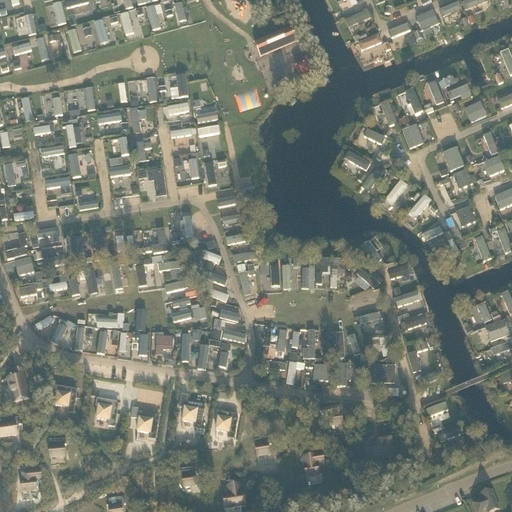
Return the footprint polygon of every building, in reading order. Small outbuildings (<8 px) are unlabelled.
[(131,0),(123,0),(128,15),(135,14),(131,0)] [(364,0),(338,0),(345,15),(367,7),(364,0)] [(487,0),(467,0),(462,2),(465,10),(488,1),(487,0)] [(64,1),(50,4),(54,25),(69,22),(64,1)] [(181,21),(189,18),(183,1),(176,3),(181,21)] [(458,2),(440,9),(443,18),(461,9),(458,2)] [(154,29),(163,27),(159,12),(165,11),(162,3),(148,6),(154,29)] [(166,5),(168,15),(175,14),(173,4),(166,5)] [(369,8),(345,18),(349,26),(372,16),(369,8)] [(417,15),(423,29),(440,22),(434,8),(417,15)] [(49,30),(47,23),(40,25),(36,12),(26,15),(33,35),(49,30)] [(102,43),(112,40),(105,18),(96,21),(102,43)] [(392,37),(412,29),(409,21),(389,29),(392,37)] [(83,24),(86,36),(94,34),(91,22),(83,24)] [(75,51),(84,49),(78,28),(70,30),(75,51)] [(291,28),(254,44),(260,60),(278,52),(281,60),(299,52),(296,44),(297,44),(291,28)] [(62,32),(50,35),(51,41),(63,39),(62,32)] [(359,41),(362,50),(383,41),(380,32),(359,41)] [(38,38),(44,60),(52,57),(45,36),(38,38)] [(17,54),(34,49),(31,41),(15,47),(17,54)] [(511,52),(510,48),(501,51),(511,74),(511,73),(511,52)] [(301,61),(303,66),(296,69),(301,83),(315,77),(307,58),(301,61)] [(2,62),(4,71),(11,69),(9,60),(2,62)] [(150,101),(158,101),(158,76),(149,77),(150,101)] [(463,98),(473,94),(467,76),(455,81),(453,76),(443,80),(451,100),(462,96),(463,98)] [(438,104),(446,101),(437,80),(429,83),(438,104)] [(127,82),(119,83),(122,101),(130,100),(127,82)] [(206,82),(189,85),(191,98),(208,95),(206,82)] [(89,110),(97,109),(95,86),(87,87),(89,110)] [(417,88),(401,92),(406,110),(412,109),(413,114),(423,111),(417,88)] [(511,93),(499,99),(502,107),(511,102),(511,93)] [(23,98),(28,121),(36,120),(31,96),(23,98)] [(57,115),(65,113),(62,96),(54,97),(57,115)] [(389,99),(381,103),(391,125),(399,121),(389,99)] [(466,107),(472,122),(488,115),(482,100),(466,107)] [(169,114),(192,110),(191,101),(168,105),(169,114)] [(217,104),(199,107),(200,113),(218,110),(217,104)] [(135,132),(144,131),(142,119),(149,117),(148,108),(132,111),(135,132)] [(18,111),(11,112),(13,123),(20,122),(18,111)] [(219,111),(198,113),(199,122),(220,120),(219,111)] [(100,113),(100,122),(124,121),(123,112),(100,113)] [(405,126),(412,122),(408,115),(401,118),(405,126)] [(419,123),(404,128),(410,148),(425,143),(419,123)] [(221,124),(200,128),(201,136),(222,132),(221,124)] [(51,127),(36,130),(34,131),(35,137),(52,134),(51,127)] [(198,133),(197,127),(172,130),(173,137),(198,133)] [(377,142),(383,145),(387,135),(366,127),(360,142),(374,148),(377,142)] [(76,150),(73,128),(66,129),(70,151),(76,150)] [(2,131),(3,147),(12,146),(10,131),(2,131)] [(492,131),(486,134),(494,153),(500,151),(492,131)] [(129,136),(121,137),(123,154),(131,154),(129,136)] [(148,160),(147,148),(154,147),(153,140),(138,142),(139,161),(148,160)] [(65,145),(45,150),(47,157),(67,153),(65,145)] [(459,145),(444,151),(451,170),(466,165),(459,145)] [(71,154),(74,176),(83,175),(81,153),(71,154)] [(359,182),(369,167),(349,154),(339,170),(359,182)] [(486,160),(490,174),(506,169),(501,155),(486,160)] [(218,184),(215,161),(207,162),(210,185),(218,184)] [(14,162),(5,164),(10,185),(19,184),(14,162)] [(112,176),(133,172),(131,164),(110,168),(112,176)] [(145,189),(148,189),(149,197),(169,195),(165,168),(140,170),(141,178),(143,178),(145,189)] [(469,168),(455,173),(459,187),(474,183),(469,168)] [(381,177),(376,173),(361,191),(367,195),(381,177)] [(64,193),(73,193),(73,177),(47,178),(48,187),(63,186),(64,193)] [(386,197),(393,203),(410,184),(403,178),(386,197)] [(511,187),(496,194),(501,208),(511,204),(511,187)] [(11,202),(20,202),(19,192),(11,192),(11,202)] [(410,211),(417,218),(433,199),(426,193),(410,211)] [(80,202),(82,210),(101,207),(99,198),(80,202)] [(238,198),(218,201),(220,210),(240,205),(238,198)] [(431,210),(438,213),(440,208),(433,205),(431,210)] [(457,210),(463,226),(478,220),(472,205),(457,210)] [(16,219),(36,217),(36,210),(15,212),(16,219)] [(225,225),(246,220),(244,212),(223,217),(225,225)] [(186,236),(194,236),(194,215),(186,215),(186,236)] [(453,216),(447,218),(450,227),(456,225),(453,216)] [(441,224),(424,231),(428,239),(444,232),(441,224)] [(166,226),(159,228),(162,248),(169,247),(166,226)] [(43,236),(52,235),(53,241),(62,239),(60,227),(42,229),(43,236)] [(181,230),(173,233),(175,242),(183,239),(181,230)] [(511,251),(504,230),(496,233),(505,258),(511,255),(511,251)] [(126,234),(117,234),(118,251),(127,250),(126,234)] [(129,251),(137,250),(136,234),(128,234),(129,251)] [(249,234),(226,239),(228,248),(251,243),(249,234)] [(485,260),(493,257),(484,234),(476,237),(485,260)] [(78,259),(86,259),(86,235),(77,235),(78,259)] [(101,237),(104,256),(111,255),(108,236),(101,237)] [(369,247),(369,252),(373,252),(374,259),(380,258),(380,246),(369,247)] [(24,248),(5,253),(7,261),(26,256),(24,248)] [(258,249),(234,254),(236,261),(259,256),(258,249)] [(44,250),(36,252),(39,264),(47,262),(44,250)] [(47,262),(65,261),(64,254),(47,255),(47,262)] [(173,270),(174,279),(184,278),(183,260),(171,261),(171,255),(153,256),(154,264),(160,263),(161,271),(173,270)] [(20,274),(36,271),(34,256),(17,259),(20,274)] [(318,256),(318,285),(339,285),(339,273),(347,273),(347,257),(318,256)] [(136,275),(135,263),(122,264),(123,285),(130,285),(130,276),(136,275)] [(241,264),(243,293),(252,292),(249,263),(241,264)] [(273,264),(273,285),(282,284),(282,264),(273,264)] [(292,264),(284,264),(285,288),(293,287),(292,264)] [(394,283),(413,279),(410,264),(391,268),(394,283)] [(108,289),(115,289),(113,274),(120,273),(120,265),(111,266),(111,269),(106,270),(108,289)] [(145,267),(137,268),(140,288),(148,287),(145,267)] [(385,279),(374,268),(370,273),(364,267),(354,278),(367,290),(372,285),(376,288),(385,279)] [(91,292),(97,291),(107,289),(102,269),(86,273),(91,292)] [(208,270),(205,277),(225,285),(228,279),(208,270)] [(166,284),(169,300),(174,299),(175,307),(184,305),(185,311),(173,313),(175,321),(195,317),(195,319),(209,316),(206,305),(201,307),(197,286),(190,287),(188,279),(166,284)] [(52,291),(69,287),(68,280),(50,284),(52,291)] [(81,293),(78,280),(72,281),(74,294),(81,293)] [(24,296),(38,293),(39,298),(47,297),(43,282),(22,286),(24,296)] [(215,288),(212,296),(228,302),(231,294),(215,288)] [(503,292),(509,313),(511,311),(511,293),(511,290),(503,292)] [(479,326),(494,321),(487,302),(473,307),(479,326)] [(241,320),(242,312),(223,310),(222,318),(241,320)] [(362,316),(363,323),(383,318),(381,311),(362,316)] [(120,312),(119,318),(99,317),(99,327),(137,328),(138,321),(126,320),(127,313),(120,312)] [(430,322),(427,313),(411,318),(409,313),(400,315),(404,329),(430,322)] [(140,330),(148,330),(148,314),(141,314),(140,330)] [(39,328),(56,321),(53,315),(37,323),(39,328)] [(213,335),(247,343),(249,333),(226,328),(228,320),(217,318),(213,335)] [(61,322),(54,336),(61,340),(68,326),(61,322)] [(510,335),(505,322),(485,328),(490,343),(510,335)] [(263,345),(272,345),(272,340),(279,340),(279,335),(274,334),(274,326),(264,325),(263,345)] [(84,344),(86,332),(93,333),(91,346),(98,347),(100,329),(80,326),(77,343),(84,344)] [(278,349),(286,351),(290,329),(282,328),(278,349)] [(108,329),(107,349),(114,349),(114,342),(120,342),(121,329),(108,329)] [(202,330),(184,329),(183,360),(192,361),(193,339),(202,339),(202,330)] [(318,359),(317,329),(306,329),(307,359),(318,359)] [(301,348),(301,330),(293,330),(292,347),(301,348)] [(322,330),(322,354),(326,354),(327,360),(332,360),(332,330),(322,330)] [(337,331),(338,356),(346,356),(346,330),(337,331)] [(122,356),(133,357),(134,337),(142,338),(142,332),(129,332),(128,350),(122,350),(122,356)] [(166,348),(175,349),(175,332),(157,332),(157,354),(166,354),(166,348)] [(358,333),(351,335),(355,355),(363,353),(358,333)] [(141,354),(150,354),(151,334),(142,334),(141,354)] [(381,337),(384,355),(392,354),(389,335),(381,337)] [(511,350),(511,340),(492,347),(494,356),(511,350)] [(216,355),(218,348),(203,344),(201,351),(216,355)] [(409,352),(415,371),(423,369),(418,350),(409,352)] [(265,367),(288,368),(288,361),(265,360),(265,367)] [(290,361),(289,383),(297,383),(297,368),(306,368),(307,362),(290,361)] [(339,362),(339,383),(348,383),(349,362),(339,362)] [(316,363),(316,379),(331,379),(332,364),(316,363)] [(370,364),(371,382),(398,381),(397,363),(370,364)] [(437,370),(421,377),(424,385),(440,378),(437,370)] [(504,381),(511,379),(511,370),(502,373),(504,381)] [(15,373),(17,379),(8,381),(13,403),(29,400),(22,372),(15,373)] [(387,395),(401,395),(401,387),(387,387),(387,395)] [(58,395),(56,407),(68,410),(67,415),(74,416),(78,394),(76,391),(56,388),(55,395),(58,395)] [(90,391),(88,400),(96,402),(98,392),(90,391)] [(204,438),(205,432),(201,431),(205,409),(203,406),(187,404),(188,398),(182,397),(180,409),(185,410),(183,423),(195,425),(194,430),(197,431),(196,437),(204,438)] [(511,428),(511,399),(497,405),(508,429),(511,428)] [(99,408),(97,420),(109,422),(108,428),(115,429),(119,407),(117,404),(98,401),(96,408),(99,408)] [(431,416),(451,408),(448,401),(428,408),(431,416)] [(330,427),(342,425),(341,414),(340,408),(321,411),(322,419),(329,418),(330,427)] [(159,420),(157,417),(138,414),(139,411),(133,410),(131,420),(140,421),(138,433),(150,435),(149,441),(156,442),(159,420)] [(228,440),(234,441),(238,419),(236,416),(217,413),(216,420),(218,420),(216,432),(229,434),(228,440)] [(0,438),(4,438),(3,437),(13,435),(13,437),(17,436),(16,427),(21,426),(20,419),(6,421),(7,422),(1,423),(1,427),(0,426),(0,438)] [(442,423),(436,425),(442,441),(464,433),(460,424),(444,430),(442,423)] [(385,427),(378,428),(381,447),(393,445),(390,426),(385,427)] [(258,457),(270,456),(268,447),(272,446),(271,438),(261,440),(261,441),(255,442),(258,457)] [(67,446),(66,441),(49,442),(51,459),(65,458),(64,447),(67,446)] [(307,478),(319,476),(317,465),(324,464),(322,456),(304,459),(307,478)] [(197,487),(194,470),(182,471),(185,488),(197,487)] [(41,480),(40,472),(22,474),(22,480),(21,480),(22,493),(36,492),(35,481),(41,480)] [(240,485),(227,487),(229,497),(224,498),(226,510),(245,507),(244,495),(241,495),(240,485)] [(499,511),(492,493),(480,498),(481,502),(473,505),(476,511),(499,511)] [(110,508),(110,511),(121,511),(121,507),(125,507),(125,498),(109,501),(110,508)]
